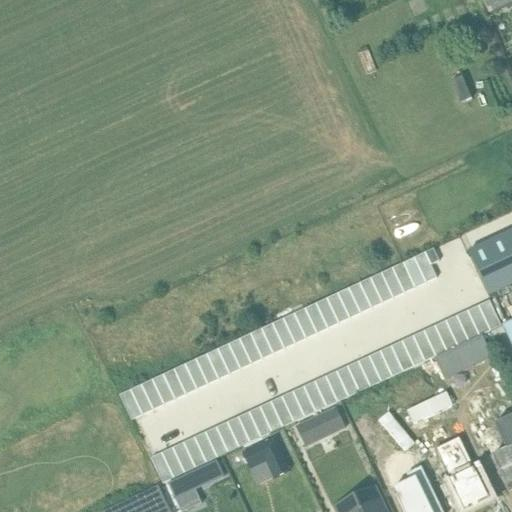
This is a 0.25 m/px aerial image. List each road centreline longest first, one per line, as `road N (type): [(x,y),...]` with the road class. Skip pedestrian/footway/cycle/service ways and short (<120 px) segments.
road 1 (residential): [(330,151),(45,290)]
road 2 (residential): [(258,0),(330,151)]
road 3 (residential): [(0,389),(75,354),(45,290)]
road 4 (residential): [(440,148),(349,196),(330,151)]
